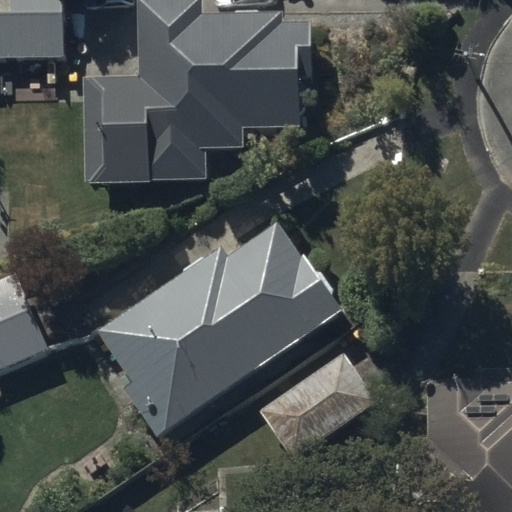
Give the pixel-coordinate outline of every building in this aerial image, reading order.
[(64,0),(0,0),(0,64),(66,63),(64,0)] [(199,0),(136,0),(138,76),(83,77),(85,186),(205,184),(205,148),(243,148),(243,127),(296,125),(295,77),(312,76),(311,20),(285,21),(284,9),(200,10),(199,0)] [(271,220),(94,341),(162,439),(338,317),(271,220)] [(0,381),(54,355),(17,279),(0,287),(0,381)] [(347,360),(262,418),(295,466),(381,408),(347,360)] [(511,511),(511,375),(483,376),(483,393),(431,393),(431,448),(418,448),(418,457),(394,457),(393,511),(511,511)]
